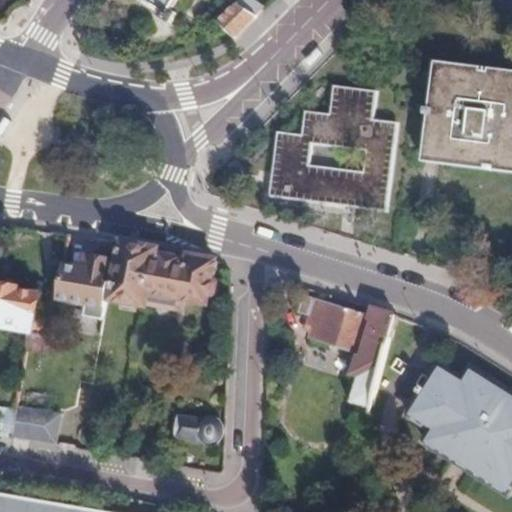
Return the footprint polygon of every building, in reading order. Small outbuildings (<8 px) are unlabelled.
[(155,0),(169,9),(165,15),(176,22),(182,12),(177,8),(181,0),(155,0)] [(241,0),(220,25),(222,27),(238,41),(266,9),(254,0),(241,0)] [(511,165),(511,82),(442,74),(433,157),(511,165)] [(281,133),(269,195),(384,213),(387,213),(401,127),(377,122),(381,94),(335,88),(330,115),(307,112),(302,136),(281,133)] [(0,264),(4,265),(9,229),(1,228),(0,227),(0,264)] [(126,303),(129,310),(137,312),(143,307),(151,307),(154,306),(184,311),(186,300),(212,304),(214,298),(218,298),(220,297),(222,285),(220,283),(216,283),(219,261),(193,257),(192,263),(176,260),(161,257),(162,252),(126,246),(121,273),(110,271),(108,284),(113,284),(110,300),(113,300),(116,299),(118,301),(126,303)] [(82,274),(67,272),(62,302),(61,308),(88,312),(90,302),(109,305),(110,300),(113,284),(108,284),(110,271),(111,266),(85,262),(82,274)] [(0,330),(34,336),(38,337),(40,319),(44,297),(24,294),(25,291),(20,290),(20,286),(8,284),(7,287),(1,286),(0,291),(0,330)] [(373,412),(397,320),(387,316),(377,313),(373,323),(316,304),(306,300),(301,314),(313,319),(309,333),(315,335),(314,340),(364,357),(362,361),(360,361),(355,379),(362,381),(355,408),(373,412)] [(40,319),(38,337),(46,338),(49,321),(40,319)] [(34,336),(32,350),(49,353),(51,339),(46,338),(38,337),(34,336)] [(470,382),(445,367),(413,418),(436,433),(429,446),(511,497),(511,392),(477,370),(470,382)] [(25,441),(57,447),(63,414),(21,406),(5,404),(0,432),(0,436),(6,438),(25,441)] [(206,419),(180,418),(179,438),(179,439),(207,440),(211,442),(215,442),(219,442),(224,439),(226,436),(228,432),(228,427),(226,422),(224,420),(221,417),(217,416),(213,416),(209,417),(206,419)] [(92,511),(0,496),(0,511),(92,511)]
